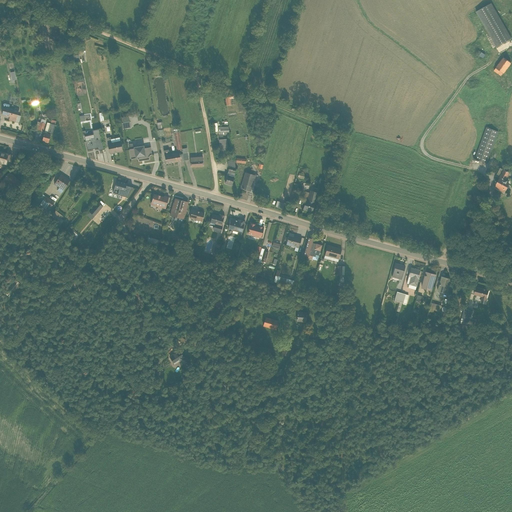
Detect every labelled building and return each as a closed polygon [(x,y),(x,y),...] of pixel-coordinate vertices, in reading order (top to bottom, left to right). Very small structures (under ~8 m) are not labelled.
[(491,3),(476,12),(496,47),(511,38),(491,3)] [(503,73),(504,74),(511,63),(503,57),(495,68),(496,68),(494,71),(501,76),(503,73)] [(164,71),(166,66),(156,63),(154,70),(156,71),(157,67),(161,68),(160,72),(162,72),(163,71),(164,71)] [(225,95),(226,106),(231,105),(230,99),(234,99),(234,94),(225,95)] [(240,100),(237,101),(238,112),(243,111),(244,119),(248,118),(247,111),(246,111),(245,100),(240,101),(240,100)] [(15,122),(19,109),(14,107),(14,109),(9,108),(9,105),(5,104),(4,104),(3,104),(3,105),(3,106),(4,107),(2,115),(9,117),(9,120),(15,122)] [(121,116),(122,128),(130,127),(129,116),(121,116)] [(42,141),(48,143),(50,135),(52,135),(56,122),(52,121),(51,124),(50,124),(50,123),(47,123),(42,141)] [(37,122),(35,130),(42,132),(45,124),(37,122)] [(177,150),(182,149),(178,126),(173,127),(177,150)] [(218,127),(218,135),(219,135),(223,135),(229,134),(229,127),(218,127)] [(486,127),(474,159),(487,164),(498,132),(486,127)] [(99,150),(103,149),(98,129),(92,131),(94,137),(89,138),(90,141),(86,141),(88,150),(98,147),(99,150)] [(110,154),(122,151),(120,141),(121,141),(121,139),(120,139),(119,137),(111,139),(110,138),(106,138),(110,154)] [(219,140),(220,150),(228,150),(227,139),(219,140)] [(152,155),(151,147),(144,148),(144,146),(133,147),(134,148),(129,149),(131,159),(137,158),(138,159),(139,161),(149,159),(149,157),(150,155),(152,155)] [(166,164),(180,161),(179,152),(169,154),(169,150),(164,151),(166,164)] [(10,162),(12,155),(6,153),(5,155),(0,153),(0,168),(1,168),(2,164),(7,165),(8,163),(8,161),(10,162)] [(191,167),(203,166),(203,157),(190,158),(191,167)] [(225,184),(232,186),(235,173),(234,173),(236,169),(234,160),(227,161),(228,167),(229,167),(227,175),(225,180),(226,180),(225,184)] [(495,188),(504,193),(506,190),(510,184),(507,182),(508,181),(506,180),(510,173),(504,169),(504,170),(500,168),(496,176),(499,178),(496,185),(495,188)] [(16,190),(22,183),(10,172),(2,181),(5,184),(7,182),(16,190)] [(241,189),(250,191),(253,180),(256,181),(258,175),(254,174),(254,175),(246,173),(241,189)] [(57,191),(61,193),(70,181),(61,174),(54,184),(59,188),(57,191)] [(113,193),(127,197),(132,187),(126,186),(127,184),(116,181),(113,193)] [(303,210),(312,212),(315,202),(315,203),(318,193),(317,193),(318,189),(311,187),(309,193),(305,192),(303,199),(306,200),(303,210)] [(151,205),(165,209),(169,197),(164,196),(163,197),(154,194),(151,205)] [(36,205),(39,207),(38,207),(47,213),(54,202),(45,196),(43,195),(36,205)] [(183,219),(188,203),(179,200),(179,201),(175,200),(171,216),(178,218),(177,221),(182,222),(183,219)] [(94,216),(103,206),(97,202),(89,212),(94,216)] [(190,218),(202,222),(204,213),(196,211),(196,210),(192,209),(190,218)] [(53,214),(51,217),(50,217),(49,219),(56,224),(61,218),(62,219),(63,216),(55,211),(53,214)] [(213,230),(221,232),(223,226),(222,226),(224,216),(220,215),(220,216),(213,214),(210,223),(210,224),(214,226),(213,230)] [(237,235),(241,236),(245,222),(238,220),(238,222),(231,220),(228,230),(229,230),(228,231),(228,232),(230,233),(231,233),(232,232),(232,231),(233,231),(232,233),(237,234),(237,232),(238,232),(237,235)] [(247,235),(261,238),(264,228),(258,226),(257,227),(255,226),(255,225),(250,223),(247,235)] [(67,233),(72,227),(72,226),(73,226),(72,224),(71,225),(70,225),(64,231),(67,233)] [(74,240),(78,234),(72,230),(68,235),(74,240)] [(298,250),(301,238),(296,236),(296,237),(293,237),(294,235),(289,234),(286,247),(286,245),(298,248),(298,250)] [(157,250),(160,240),(148,237),(147,237),(147,239),(148,239),(147,243),(156,245),(155,247),(157,248),(156,249),(157,250)] [(308,258),(317,261),(318,255),(318,254),(320,255),(321,253),(319,253),(319,251),(320,251),(321,245),(316,244),(312,243),(313,240),(308,238),(303,259),(307,260),(308,258)] [(324,258),(338,262),(341,249),(327,246),(324,258)] [(392,277),(401,280),(405,266),(396,264),(392,277)] [(416,287),(421,271),(416,269),(416,270),(411,268),(407,283),(408,284),(408,285),(409,285),(408,288),(415,290),(416,287)] [(422,288),(432,291),(436,275),(426,272),(422,288)] [(311,293),(314,284),(294,279),(294,281),(275,276),(274,282),(292,287),(292,288),(311,293)] [(438,291),(448,294),(450,285),(448,285),(450,279),(442,277),(438,291)] [(14,286),(8,293),(14,297),(19,290),(14,286)] [(481,303),(486,304),(487,300),(486,300),(489,291),(486,290),(484,289),(483,289),(476,287),(474,295),(482,297),(481,299),(482,299),(481,303)] [(408,295),(401,293),(399,302),(397,311),(399,312),(402,303),(403,303),(402,304),(406,305),(408,295)] [(433,313),(434,310),(439,312),(441,306),(431,303),(429,312),(433,313)] [(465,316),(463,324),(469,325),(469,323),(470,323),(473,311),(467,310),(465,316)] [(296,321),(306,322),(307,312),(297,311),(296,321)] [(265,317),(263,326),(276,330),(278,321),(265,317)] [(427,325),(425,331),(433,334),(435,328),(427,325)] [(285,345),(281,354),(288,357),(292,347),(285,345)] [(187,366),(190,359),(185,357),(184,358),(179,350),(169,357),(174,365),(179,362),(187,366)]
